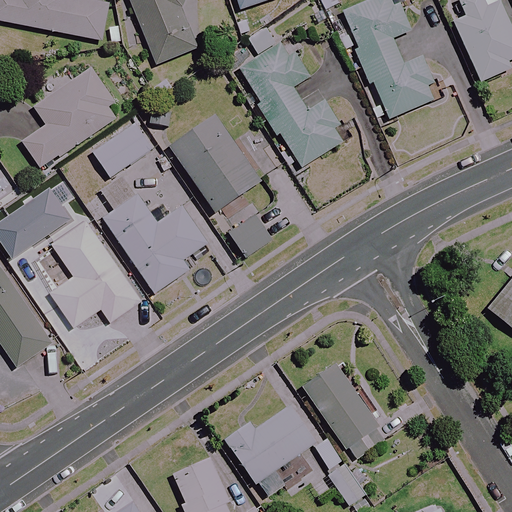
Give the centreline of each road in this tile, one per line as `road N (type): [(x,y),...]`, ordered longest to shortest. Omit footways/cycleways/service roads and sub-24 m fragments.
road 1 (tertiary): [(0,491),(361,245)]
road 2 (residential): [(511,482),(361,245)]
road 3 (tertiary): [(361,245),(511,167)]
